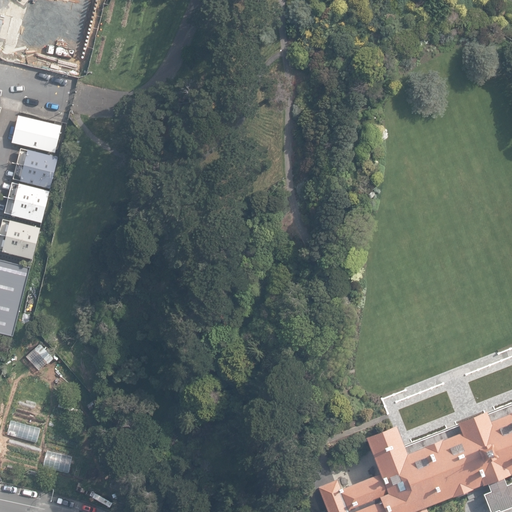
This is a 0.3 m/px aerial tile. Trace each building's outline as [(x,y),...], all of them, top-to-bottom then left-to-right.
[(18,49),(26,19),(25,19),(29,0),(0,0),(0,43),(3,45),(18,49)] [(27,20),(19,51),(54,60),(62,28),(60,28),(65,10),(56,7),(54,14),(40,11),(41,4),(32,2),(28,20),(27,20)] [(69,71),(80,74),(95,17),(84,14),(69,71)] [(62,126),(19,115),(12,142),(56,153),(62,126)] [(58,157),(21,148),(13,179),(51,189),(58,157)] [(12,182),(4,213),(42,222),(50,191),(20,183),(19,184),(12,182)] [(41,228),(11,220),(11,221),(3,219),(0,231),(0,250),(3,251),(3,252),(33,259),(41,228)] [(29,267),(0,259),(0,331),(12,335),(25,285),(29,267)] [(53,357),(39,342),(33,348),(47,363),(53,357)] [(511,402),(494,409),(487,412),(487,411),(485,412),(458,422),(458,424),(456,424),(447,428),(411,442),(400,446),(393,427),(362,439),(367,452),(375,475),(342,488),(338,478),(335,479),(317,486),(326,509),(317,511),(426,511),(425,507),(447,498),(448,499),(469,491),(469,489),(477,486),(478,487),(485,484),(488,492),(481,495),(487,511),(494,511),(496,511),(499,511),(511,507),(511,505),(511,504),(511,485),(511,483),(505,486),(502,478),(506,476),(505,475),(511,472),(511,402)]
